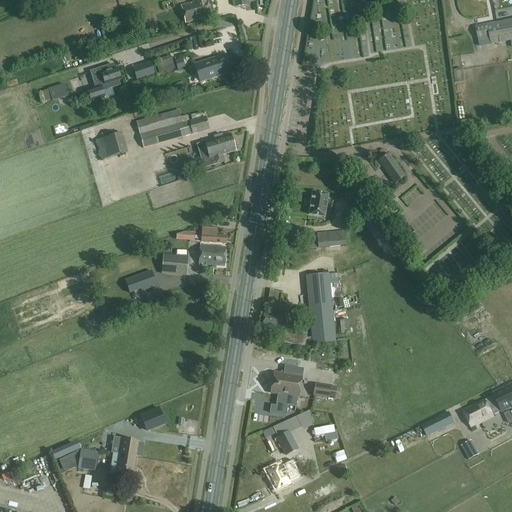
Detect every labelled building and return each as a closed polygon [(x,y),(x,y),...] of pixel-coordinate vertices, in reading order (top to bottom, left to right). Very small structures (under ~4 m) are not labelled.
[(191,0),(192,3),(180,6),(184,23),(210,17),(206,0),(191,0)] [(234,0),(236,9),(246,8),(244,0),(234,0)] [(511,19),(475,28),(477,35),(488,33),(491,45),(511,40),(511,19)] [(491,45),(488,33),(477,35),(479,47),(491,45)] [(314,56),(326,52),(322,41),(310,46),(314,56)] [(193,65),(193,67),(191,69),(193,75),(196,75),(199,83),(233,72),(226,54),(193,65)] [(159,74),(174,69),(170,56),(165,58),(166,61),(163,62),(162,59),(156,60),(157,64),(156,64),(159,74)] [(182,59),(175,61),(177,69),(185,67),(182,59)] [(133,69),(137,80),(154,75),(150,63),(133,69)] [(120,81),(116,69),(114,70),(113,65),(95,71),(100,88),(101,92),(102,92),(119,86),(118,81),(120,81)] [(462,69),(453,70),(454,83),(464,82),(462,69)] [(68,96),(64,84),(48,89),(52,102),(68,96)] [(101,92),(100,88),(87,92),(91,102),(104,97),(102,92),(101,92)] [(209,130),(205,117),(182,123),(178,111),(136,122),(143,148),(209,130)] [(88,131),(61,138),(68,163),(73,162),(68,168),(71,178),(78,183),(73,185),(74,190),(99,183),(97,174),(101,173),(107,166),(113,164),(119,169),(127,167),(125,161),(128,157),(122,136),(118,133),(89,141),(100,149),(96,155),(101,159),(96,160),(91,145),(74,150),(72,140),(77,139),(79,146),(81,143),(81,141),(88,131)] [(237,150),(235,145),(233,145),(232,142),(233,141),(232,136),(233,136),(232,136),(231,136),(230,135),(222,137),(222,135),(214,137),(215,140),(197,145),(204,168),(214,165),(224,162),(222,156),(235,152),(235,151),(237,150)] [(176,158),(173,148),(164,150),(167,160),(176,158)] [(378,161),(394,183),(395,184),(404,177),(388,154),(378,161)] [(87,190),(90,207),(99,206),(96,194),(100,193),(99,188),(87,190)] [(354,209),(363,202),(352,188),(343,195),(354,209)] [(324,217),(328,196),(328,195),(327,195),(313,192),(312,192),(312,193),(309,214),(308,214),(308,215),(309,215),(323,217),(323,218),(324,218),(324,217)] [(382,235),(373,221),(365,226),(375,240),(382,235)] [(226,244),(226,236),(215,235),(216,229),(202,228),(200,242),(226,244)] [(358,242),(366,237),(361,228),(353,232),(358,242)] [(344,232),(317,234),(318,248),(345,246),(344,232)] [(176,236),(176,240),(189,241),(190,233),(185,233),(176,236)] [(224,267),(225,248),(200,246),(198,267),(201,267),(201,265),(224,267)] [(161,274),(186,276),(188,258),(163,256),(161,274)] [(136,277),(125,281),(129,293),(140,289),(141,292),(156,286),(151,272),(136,277)] [(305,338),(304,345),(312,344),(335,342),(328,275),(306,277),(312,337),(305,338)] [(301,323),(299,334),(289,332),(291,317),(264,313),(263,317),(262,324),(261,329),(269,330),(269,331),(284,333),(282,343),(304,346),(304,345),(305,338),(308,324),(301,323)] [(489,323),(481,326),(488,342),(495,339),(489,323)] [(497,384),(508,378),(503,368),(491,374),(497,384)] [(292,376),(292,374),(284,373),(284,374),(274,373),(270,393),(298,398),(302,377),(292,376)] [(315,384),(313,396),(335,400),(336,388),(315,384)] [(511,385),(510,387),(494,395),(495,396),(502,411),(502,412),(511,406),(511,385)] [(485,400),(463,411),(473,432),(477,430),(475,426),(493,417),(493,416),(502,411),(495,396),(486,401),(485,400)] [(146,431),(164,423),(158,409),(140,416),(146,431)] [(454,423),(448,412),(422,426),(427,437),(454,423)] [(273,428),(278,437),(289,431),(290,433),(302,426),(297,417),(273,428)] [(335,431),(334,431),(333,426),(313,430),(315,437),(325,435),(326,441),(337,439),(335,431)] [(289,431),(278,437),(276,438),(286,456),(298,450),(290,433),(289,431)] [(112,447),(111,453),(119,454),(135,457),(137,457),(137,456),(141,457),(143,444),(139,443),(139,442),(120,439),(119,448),(112,447)] [(470,441),(462,446),(469,460),(478,455),(470,441)] [(65,473),(78,466),(77,469),(95,471),(98,452),(80,450),(59,461),(65,473)] [(268,452),(261,454),(262,461),(270,460),(268,452)] [(135,457),(119,454),(116,474),(132,477),(135,457)] [(292,461),(297,468),(304,462),(299,456),(292,461)] [(276,467),(266,472),(276,491),(286,486),(286,485),(300,477),(291,461),(277,468),(276,467)]
